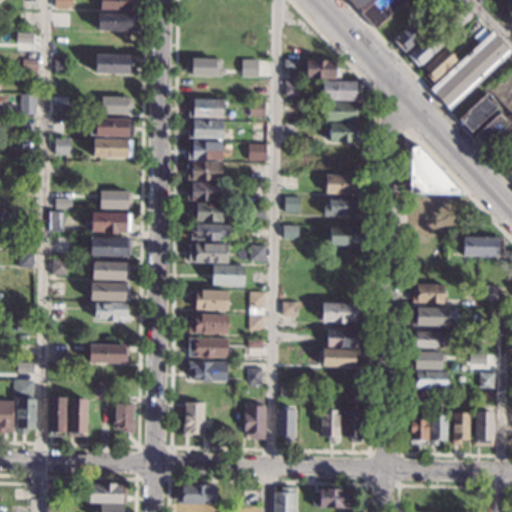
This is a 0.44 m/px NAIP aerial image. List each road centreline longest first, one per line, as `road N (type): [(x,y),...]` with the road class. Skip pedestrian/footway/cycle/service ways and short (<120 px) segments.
road 1 (residential): [(511,473),(0,457)]
road 2 (residential): [(153,511),(161,0)]
road 3 (residential): [(385,511),(390,127),(399,95)]
road 4 (secondary): [(511,219),(313,0)]
